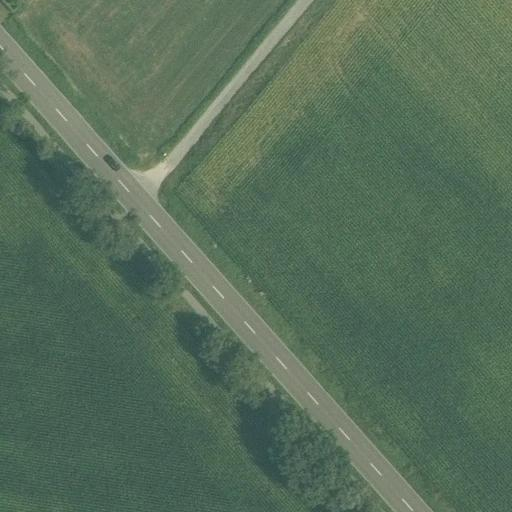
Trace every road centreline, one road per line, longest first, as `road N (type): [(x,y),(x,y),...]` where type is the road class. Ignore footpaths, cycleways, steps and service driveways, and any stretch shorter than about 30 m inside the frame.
road 1 (tertiary): [(0,51),(411,511)]
road 2 (track): [(135,203),(301,0)]
